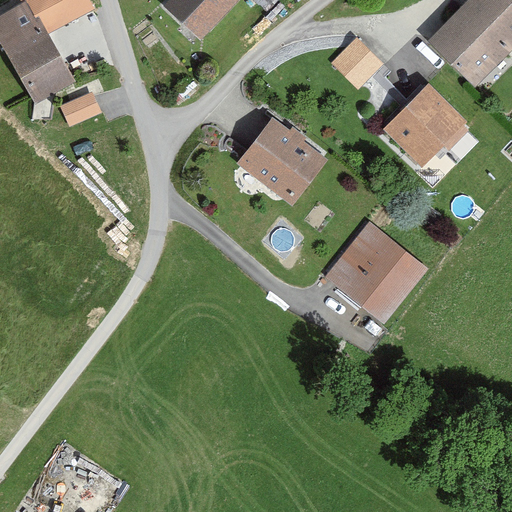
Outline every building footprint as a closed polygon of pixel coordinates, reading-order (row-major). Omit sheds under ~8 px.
[(30,0),(0,14),(0,34),(31,100),(67,82),(42,31),(86,10),(81,0),(30,0)] [(196,36),(233,0),(176,0),(168,8),(196,36)] [(511,0),(470,0),(431,41),(471,80),(511,38),(511,0)] [(357,32),(331,60),(359,85),(385,57),(357,32)] [(383,126),(418,165),(461,127),(425,88),(383,126)] [(88,92),(61,104),(70,123),(96,110),(88,92)] [(270,125),(240,161),(290,202),(320,166),(270,125)] [(416,264),(367,227),(333,272),(382,309),(416,264)]
